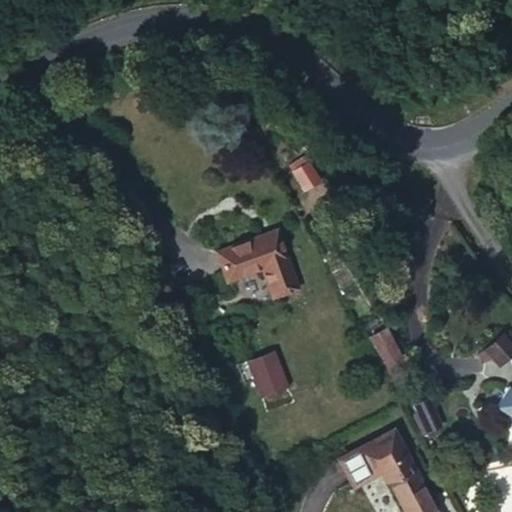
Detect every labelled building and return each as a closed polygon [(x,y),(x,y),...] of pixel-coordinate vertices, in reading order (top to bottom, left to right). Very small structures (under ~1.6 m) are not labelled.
[(273,228),(213,250),(224,281),(258,269),(268,297),(294,287),(273,228)] [(511,352),(500,337),(482,351),(496,369),(511,356),(511,352)] [(422,397),(411,402),(416,416),(428,411),(422,397)] [(341,459),(396,439),(392,430),(340,457),(341,459)] [(433,511),(396,439),(341,459),(352,480),(380,466),(403,511),(433,511)] [(269,511),(266,502),(238,511),(269,511)]
